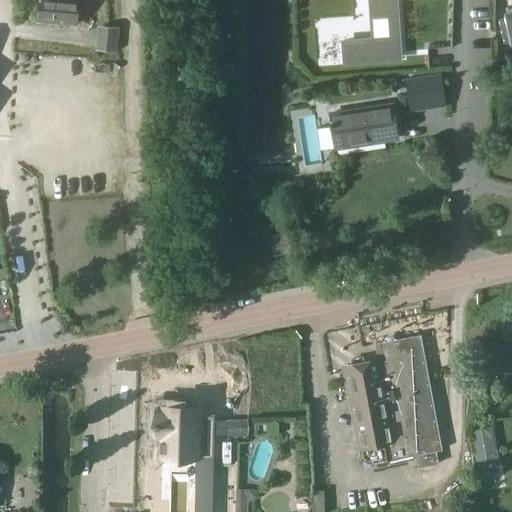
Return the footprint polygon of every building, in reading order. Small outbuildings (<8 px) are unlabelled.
[(40,0),(39,20),(78,23),(79,0),(40,0)] [(372,0),(375,40),(345,42),(347,61),(401,58),(396,0),(372,0)] [(511,8),(507,10),(508,14),(501,16),(506,40),(511,38),(511,8)] [(119,50),(121,26),(100,24),(98,48),(119,50)] [(406,81),(411,115),(448,108),(442,75),(406,81)] [(337,147),(399,138),(394,105),(332,114),(337,147)] [(277,251),(292,248),(289,231),(273,234),(277,251)] [(445,448),(422,334),(377,344),(380,359),(346,366),(353,400),(355,400),(356,406),(354,406),(363,447),(387,442),(391,458),(419,453),(422,466),(441,462),(439,449),(445,448)] [(511,342),(500,344),(502,374),(511,372),(511,342)] [(157,409),(156,434),(163,434),(163,440),(162,440),(162,450),(163,450),(163,456),(197,457),(214,457),(215,414),(199,414),(199,410),(184,409),(184,405),(164,405),(164,410),(157,409)] [(218,435),(248,434),(247,417),(217,418),(218,435)] [(494,428),(475,431),(481,464),(500,461),(494,428)] [(255,500),(260,495),(260,488),(237,487),(236,511),(246,511),(247,511),(248,500),(255,500)] [(212,511),(213,501),(196,500),(195,511),(212,511)]
